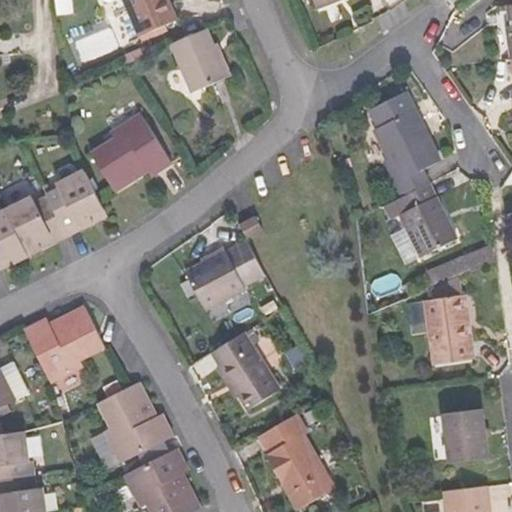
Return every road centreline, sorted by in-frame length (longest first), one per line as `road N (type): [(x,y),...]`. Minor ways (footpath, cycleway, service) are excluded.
road 1 (residential): [(95,269),(157,369),(228,511)]
road 2 (residential): [(95,269),(196,199),(301,110)]
road 3 (residential): [(477,162),(458,120),(399,37)]
road 4 (residential): [(301,110),(399,37)]
road 5 (residential): [(301,110),(253,0)]
